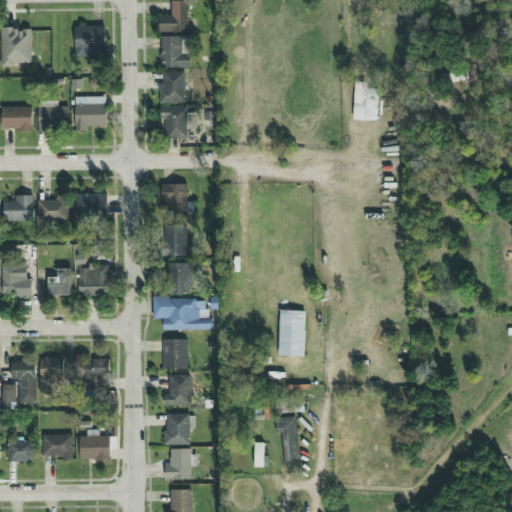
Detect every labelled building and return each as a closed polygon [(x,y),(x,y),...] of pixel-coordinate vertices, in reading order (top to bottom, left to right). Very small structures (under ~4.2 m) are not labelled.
[(188,32),(187,1),(170,1),(171,16),(158,16),(158,33),(188,32)] [(104,51),(105,27),(75,26),(74,58),(88,58),(88,64),(100,65),(100,50),(104,51)] [(31,65),(31,28),(0,28),(1,65),(31,65)] [(190,68),(189,36),(160,37),(161,68),(190,68)] [(160,103),(185,103),(184,72),(159,72),(160,103)] [(377,121),(378,89),(366,89),(366,82),(354,82),(353,120),(377,121)] [(74,97),(74,131),(85,131),(85,126),(106,126),(105,97),(74,97)] [(38,131),(68,130),(68,107),(58,107),(58,103),(37,104),(38,131)] [(31,107),(1,107),(1,131),(32,130),(31,107)] [(187,107),(160,107),(160,119),(164,119),(165,139),(187,139),(187,125),(194,125),(194,116),(187,116),(187,107)] [(186,184),(160,185),(161,205),(167,204),(167,215),(193,214),(193,203),(187,203),(186,184)] [(75,194),(75,216),(106,216),(106,194),(75,194)] [(56,200),(37,201),(37,222),(68,221),(68,195),(56,196),(56,200)] [(32,196),(14,196),(14,201),(3,201),(3,222),(33,221),(32,196)] [(186,226),(164,225),(163,256),(186,256),(186,226)] [(189,294),(188,281),(193,281),(193,263),(169,264),(169,294),(189,294)] [(31,297),(32,279),(26,279),(26,265),(2,264),(1,296),(31,297)] [(78,268),(78,297),(108,296),(108,265),(88,265),(88,268),(78,268)] [(69,269),(56,269),(56,277),(47,277),(47,296),(70,296),(69,269)] [(162,331),(209,330),(209,298),(152,299),(153,319),(162,319),(162,331)] [(278,356),(304,357),(305,311),(279,311),(278,356)] [(163,340),(163,370),(187,369),(187,340),(163,340)] [(40,358),(39,394),(54,394),(54,379),(63,379),(63,358),(40,358)] [(36,404),(35,361),(10,361),(11,380),(17,380),(18,404),(36,404)] [(109,361),(80,361),(80,381),(85,381),(85,395),(98,395),(98,385),(109,385),(109,361)] [(190,375),(169,375),(169,394),(163,394),(163,406),(190,406),(190,375)] [(16,385),(2,385),(1,405),(15,405),(16,385)] [(304,413),(303,396),(275,397),(275,413),(304,413)] [(191,445),(192,414),(166,414),(165,445),(191,445)] [(283,467),(298,467),(296,417),(274,418),(275,434),(282,434),(283,467)] [(110,460),(109,436),(99,436),(99,430),(86,430),(86,437),(79,437),(79,461),(110,460)] [(42,435),(42,456),(62,456),(62,461),(73,461),(72,435),(42,435)] [(7,462),(33,462),(33,441),(7,441),(7,462)] [(254,468),(268,467),(268,456),(263,456),(263,443),(254,443),(254,468)] [(164,480),(191,480),(190,467),(194,467),(194,449),(170,450),(170,464),(164,465),(164,480)] [(192,511),(192,490),(170,490),(170,510),(165,510),(165,511),(192,511)]
